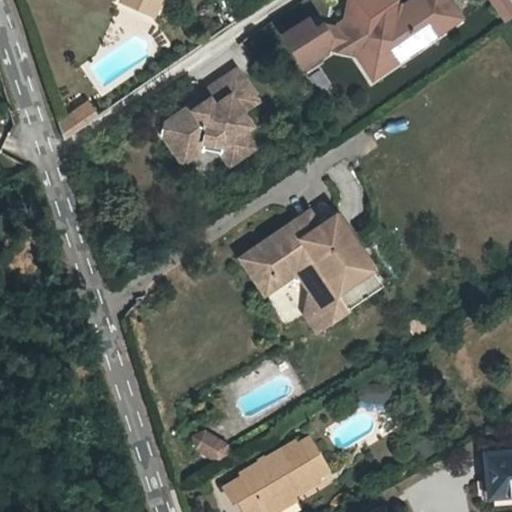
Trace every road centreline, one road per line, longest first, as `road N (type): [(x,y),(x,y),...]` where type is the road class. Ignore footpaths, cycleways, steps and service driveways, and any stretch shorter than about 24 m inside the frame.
road 1 (residential): [(45,165),(164,511)]
road 2 (residential): [(45,165),(284,0)]
road 3 (residential): [(0,24),(45,165)]
